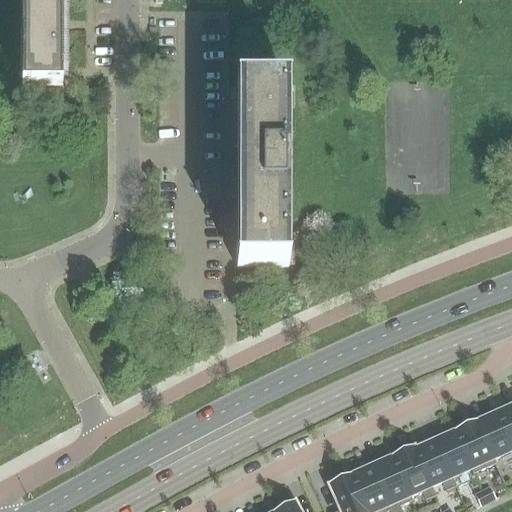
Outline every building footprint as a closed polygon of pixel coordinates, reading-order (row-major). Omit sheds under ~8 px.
[(21,0),(21,88),(62,88),(62,87),(62,78),(67,78),(67,0),(21,0)] [(289,88),(237,88),(237,171),(226,171),(225,182),(224,197),(237,197),(237,270),(289,270),(289,88)] [(511,408),(497,415),(511,449),(511,408)] [(511,449),(497,415),(476,425),(493,462),(493,461),(511,453),(511,449)] [(495,466),(493,461),(493,462),(476,425),(455,434),(472,471),(471,472),(473,476),(495,466)] [(452,480),(471,472),(472,471),(455,434),(434,443),(451,481),(452,480)] [(430,490),(431,489),(442,485),(446,493),(456,489),(452,480),(451,481),(434,443),(414,452),(413,453),(430,490)] [(409,499),(410,499),(421,494),(425,503),(435,498),(431,489),(430,490),(413,453),(414,452),(413,450),(391,460),(409,499)] [(391,460),(371,469),(388,509),(387,509),(388,511),(400,511),(399,509),(412,503),(410,499),(409,499),(391,460)] [(388,509),(371,469),(350,479),(364,511),(380,511),(387,509),(388,509)] [(338,511),(364,511),(350,479),(328,488),(338,511)] [(489,490),(482,494),(488,505),(495,501),(489,490)] [(474,498),(480,509),(488,505),(482,494),(474,498)]
